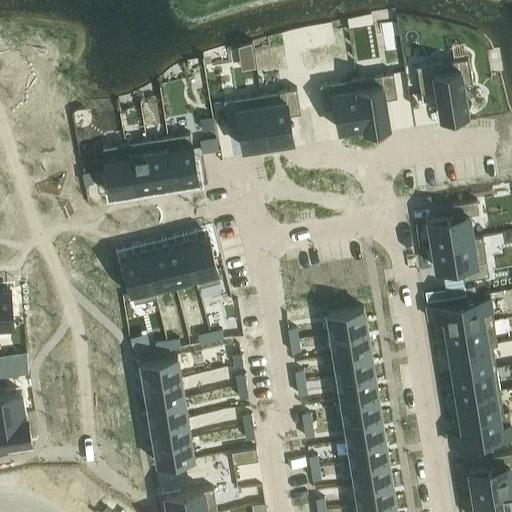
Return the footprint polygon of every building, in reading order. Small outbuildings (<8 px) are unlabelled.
[(468,56),(417,65),(422,92),(438,89),(442,115),(469,111),(464,82),(471,80),(472,83),(474,83),(469,54),(467,55),(468,56)] [(394,71),(358,77),(365,125),(367,125),(367,127),(390,123),(386,98),(398,96),(394,71)] [(358,77),(321,83),(325,108),(336,106),(338,116),(340,129),(365,125),(358,77)] [(298,87),(261,93),(269,143),(294,139),(290,114),(302,112),(298,87)] [(261,93),(225,99),(228,124),(240,122),(244,147),(269,143),(261,93)] [(213,111),(200,114),(202,126),(215,124),(213,111)] [(191,131),(169,134),(176,182),(199,179),(191,131)] [(169,134),(147,138),(155,186),(176,182),(169,134)] [(217,136),(209,138),(210,150),(219,148),(217,136)] [(147,138),(126,141),(134,189),(155,186),(147,138)] [(209,138),(201,139),(203,151),(210,150),(209,138)] [(126,141),(104,145),(112,193),(134,189),(126,141)] [(84,172),(85,176),(86,183),(94,182),(92,170),(84,172)] [(455,214),(429,218),(433,243),(483,235),(483,234),(474,235),(470,213),(480,211),(478,198),(453,202),(455,214)] [(209,232),(187,238),(199,285),(221,280),(209,232)] [(483,235),(433,243),(436,268),(463,263),(465,278),(490,274),(483,235)] [(187,238),(166,243),(176,281),(195,276),(198,285),(199,285),(187,238)] [(166,243),(145,249),(157,296),(158,296),(156,287),(176,281),(166,243)] [(145,249),(123,254),(135,301),(157,296),(145,249)] [(465,284),(456,286),(457,294),(467,293),(465,284)] [(11,285),(0,286),(0,325),(14,324),(11,285)] [(456,286),(446,287),(447,296),(457,294),(456,286)] [(446,287),(436,289),(437,298),(447,296),(446,287)] [(436,289),(426,290),(428,299),(437,298),(436,289)] [(491,296),(428,306),(430,318),(444,316),(446,327),(495,319),(491,296)] [(365,305),(328,311),(332,333),(368,327),(365,305)] [(495,319),(446,327),(449,350),(498,342),(495,319)] [(297,327),(289,328),(291,340),(299,338),(297,327)] [(368,327),(332,333),(335,354),(372,349),(368,327)] [(223,330),(211,332),(212,340),(224,338),(223,330)] [(211,332),(199,334),(200,342),(212,340),(211,332)] [(180,337),(168,339),(169,347),(181,345),(180,337)] [(291,340),(293,352),(301,351),(299,338),(291,340)] [(168,339),(156,341),(157,349),(169,347),(168,339)] [(498,342),(449,350),(453,372),(497,365),(494,343),(498,343),(498,342)] [(372,349),(335,354),(339,376),(375,370),(372,349)] [(142,359),(145,381),(182,375),(178,353),(174,354),(142,359)] [(242,353),(234,354),(236,366),(244,364),(242,353)] [(497,365),(453,372),(457,395),(501,387),(497,365)] [(296,370),(298,382),(306,381),(304,369),(296,370)] [(375,370),(339,376),(342,397),(379,391),(375,370)] [(245,373),(237,374),(239,386),(247,385),(245,373)] [(182,375),(145,381),(149,401),(185,395),(182,375)] [(298,382),(300,394),(308,393),(306,381),(298,382)] [(247,385),(239,386),(241,398),(249,397),(247,385)] [(501,387),(457,395),(460,417),(509,409),(509,408),(504,409),(501,387)] [(22,389),(0,392),(0,417),(28,413),(28,412),(26,413),(22,389)] [(379,391),(342,397),(346,418),(382,413),(379,391)] [(185,395),(149,401),(152,421),(188,415),(185,395)] [(462,428),(448,430),(450,443),(511,432),(511,426),(509,409),(460,417),(462,428)] [(303,413),(305,425),(313,424),(311,412),(303,413)] [(28,413),(0,417),(0,452),(9,451),(9,450),(6,450),(5,442),(32,438),(28,413)] [(252,413),(244,414),(245,426),(254,425),(252,413)] [(382,413),(346,418),(349,440),(386,434),(382,413)] [(188,415),(152,421),(155,441),(192,435),(188,415)] [(305,425),(307,437),(315,436),(313,424),(305,425)] [(254,425),(245,426),(247,438),(255,437),(254,425)] [(386,434),(349,440),(353,461),(389,455),(386,434)] [(192,435),(155,441),(158,462),(195,456),(192,435)] [(257,446),(232,450),(234,463),(259,459),(257,446)] [(495,465),(470,469),(474,494),(511,487),(511,450),(494,453),(495,465)] [(310,456),(312,468),(320,466),(318,455),(310,456)] [(389,455),(353,461),(356,482),(392,476),(389,455)] [(322,478),(320,466),(312,468),(314,480),(322,478)] [(392,476),(356,482),(359,504),(396,498),(392,476)] [(214,485),(166,493),(168,511),(207,511),(218,510),(214,485)] [(511,511),(511,487),(474,494),(476,511),(511,511)] [(317,498),(319,510),(327,509),(325,497),(317,498)] [(398,511),(396,498),(359,504),(360,511),(398,511)]
